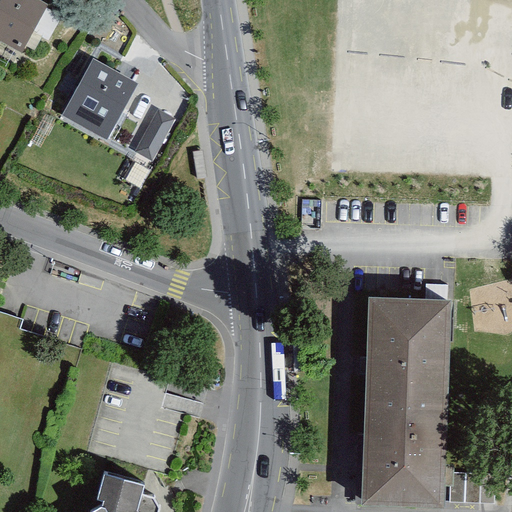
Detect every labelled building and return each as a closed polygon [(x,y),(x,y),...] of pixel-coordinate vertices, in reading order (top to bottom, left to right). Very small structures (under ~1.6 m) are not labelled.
[(0,0),(0,28),(16,38),(27,22),(41,31),(58,5),(49,0),(0,0)] [(125,72),(92,54),(64,105),(106,128),(112,116),(103,111),(125,72)] [(137,152),(153,161),(177,120),(161,110),(137,152)] [(452,301),(368,298),(367,358),(361,358),(361,374),(367,375),(363,506),(445,508),(452,301)] [(104,471),(93,511),(159,511),(160,508),(156,502),(153,498),(143,495),(147,483),(104,471)]
